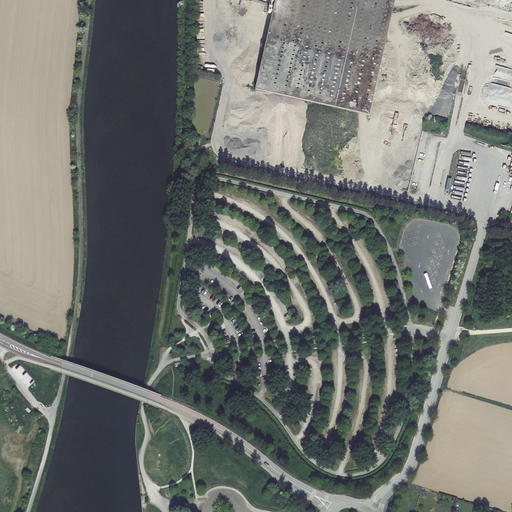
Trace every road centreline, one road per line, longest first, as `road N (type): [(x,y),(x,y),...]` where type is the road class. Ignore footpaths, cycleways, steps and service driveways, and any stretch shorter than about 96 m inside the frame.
road 1 (tertiary): [(54,363),(210,423),(311,493)]
road 2 (unclassified): [(386,492),(414,457),(482,228)]
